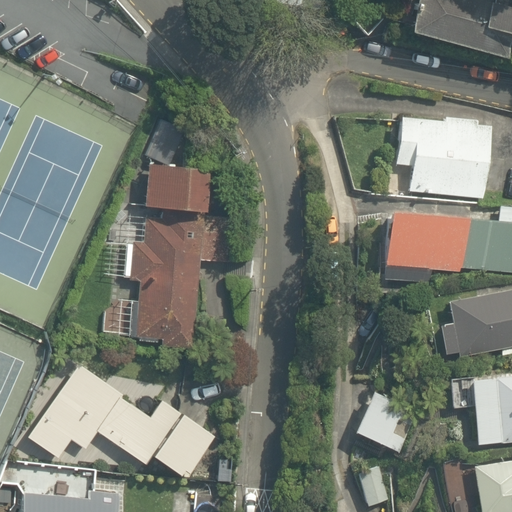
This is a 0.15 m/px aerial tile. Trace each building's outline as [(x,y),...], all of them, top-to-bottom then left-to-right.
[(511,34),(511,0),(412,0),(404,31),(501,59),(509,34),(511,34)] [(471,125),(471,118),(440,116),(440,121),(395,118),(391,165),(406,166),(404,192),(480,197),(485,126),(471,125)] [(201,165),(141,162),(137,241),(130,240),(130,245),(123,245),(121,280),(136,280),(134,336),(193,339),(197,260),(229,261),(230,227),(209,226),(210,211),(199,210),(201,165)] [(463,220),(463,215),(454,215),(454,206),(385,202),(382,263),(422,265),(422,269),(454,271),(454,267),(511,270),(511,207),(494,207),(494,213),(481,212),(475,221),(463,220)] [(509,347),(511,346),(511,287),(449,298),(448,323),(438,323),(443,353),(458,355),(498,348),(499,356),(510,354),(509,347)] [(141,411),(78,367),(25,443),(49,460),(63,441),(79,453),(93,434),(139,466),(148,454),(184,479),(210,443),(149,400),(141,411)] [(469,406),(472,444),(511,440),(511,372),(467,376),(468,384),(449,386),(450,408),(469,406)] [(386,400),(364,390),(346,430),(400,455),(414,426),(388,414),(390,410),(383,407),(386,400)] [(511,459),(471,464),(476,511),(504,511),(511,511),(511,459)] [(123,511),(125,483),(94,481),(94,471),(0,464),(0,487),(15,488),(13,511),(123,511)] [(372,465),(356,469),(365,508),(381,504),(372,465)] [(471,511),(463,466),(435,471),(442,511),(471,511)]
